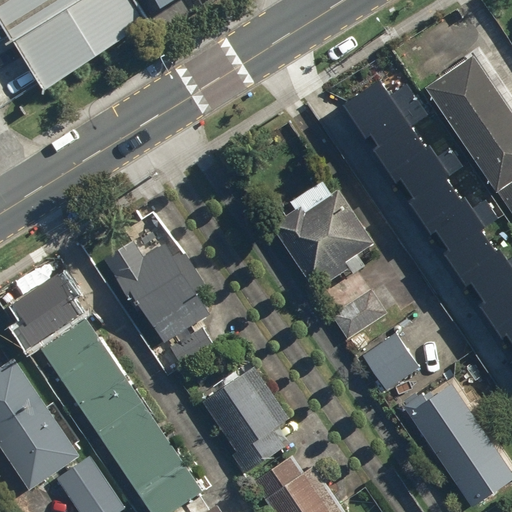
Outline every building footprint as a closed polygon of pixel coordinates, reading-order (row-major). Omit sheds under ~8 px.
[(153,0),(0,0),(0,2),(55,89),(165,18),(153,0)] [(175,0),(181,9),(195,0),(175,0)] [(511,95),(480,47),(432,79),(511,199),(511,95)] [(382,59),(310,109),(511,403),(511,281),(511,279),(511,278),(511,266),(506,271),(475,226),(495,219),(489,201),(469,207),(445,171),(457,163),(448,151),(434,161),(408,123),(429,109),(408,77),(399,83),(382,59)] [(299,207),(276,222),(318,284),(330,276),(333,280),(354,266),(357,271),(371,261),(365,251),(381,240),(344,186),(336,191),(327,178),(294,200),(299,207)] [(139,234),(107,256),(167,342),(213,310),(199,290),(215,279),(192,247),(182,254),(170,237),(150,251),(139,234)] [(371,342),(363,329),(391,312),(376,288),(336,313),(351,337),(359,349),(371,342)] [(219,511),(89,320),(42,352),(150,511),(219,511)] [(400,329),(364,353),(388,389),(424,365),(400,329)] [(84,455),(14,358),(0,367),(0,447),(32,492),(84,455)] [(350,511),(316,462),(307,469),(279,429),(296,417),(257,362),(247,369),(243,363),(210,386),(214,391),(204,397),(241,450),(236,453),(250,473),(253,470),(282,511),(350,511)] [(511,478),(511,459),(456,382),(435,397),(427,386),(402,404),(475,506),(511,478)]
